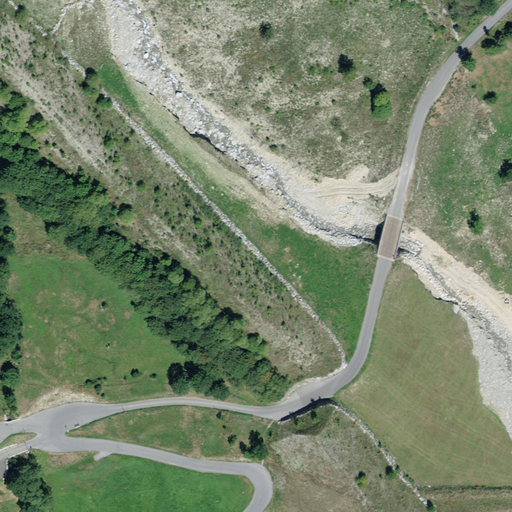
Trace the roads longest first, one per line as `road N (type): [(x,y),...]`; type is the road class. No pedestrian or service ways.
road 1 (unclassified): [(511,3),(462,49),(423,107),(364,354),(332,387),(282,411),(171,399),(64,421)]
road 2 (residential): [(254,511),(258,475),(71,442),(54,432)]
